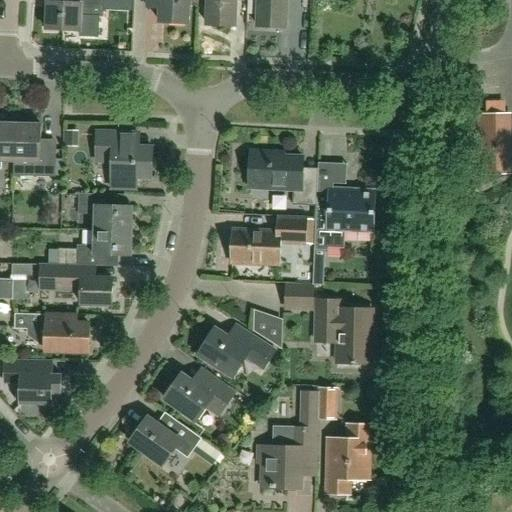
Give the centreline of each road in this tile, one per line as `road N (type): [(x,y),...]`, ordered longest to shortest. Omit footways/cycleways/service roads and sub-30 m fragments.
road 1 (track): [(422,77),(428,135),(420,511)]
road 2 (residential): [(54,466),(134,369),(164,315),(195,211),(201,105)]
road 3 (residential): [(238,88),(261,81),(408,85),(431,64),(449,0)]
road 4 (residential): [(201,105),(153,78),(4,68)]
